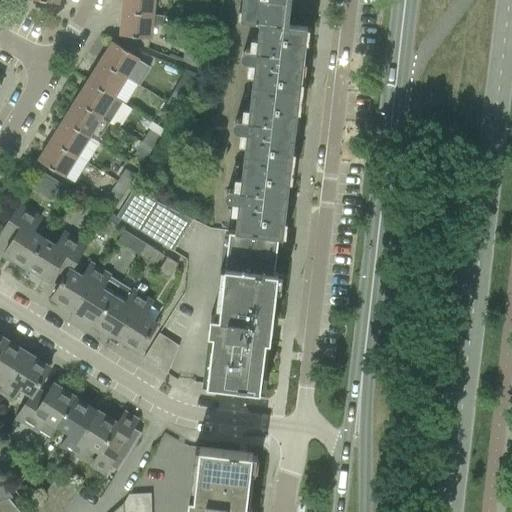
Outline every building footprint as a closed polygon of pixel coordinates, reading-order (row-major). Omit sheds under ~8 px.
[(123,0),(122,12),(152,15),(153,0),(123,0)] [(240,19),(259,22),(279,24),(281,0),(241,0),(241,9),(244,10),(243,18),(240,18),(240,19)] [(199,4),(198,20),(211,21),(212,5),(199,4)] [(152,15),(122,12),(120,35),(149,38),(151,25),(162,26),(163,16),(152,15)] [(211,21),(198,20),(197,34),(210,35),(211,21)] [(242,53),(241,58),(244,61),(254,63),(250,93),(295,98),(298,98),(295,97),(297,83),(300,84),(302,68),(299,68),(300,58),(303,58),(305,43),(302,43),(304,29),(306,29),(307,28),(287,25),(279,24),(259,22),(256,50),(255,51),(246,50),(242,53)] [(112,41),(100,61),(125,77),(138,57),(112,41)] [(180,61),(197,68),(202,54),(184,48),(180,61)] [(100,61),(87,81),(113,97),(125,77),(100,61)] [(185,71),(174,91),(185,97),(197,75),(185,71)] [(87,81),(75,101),(101,117),(109,122),(121,103),(113,97),(87,81)] [(174,91),(166,102),(177,109),(185,97),(174,91)] [(233,123),(233,128),(236,131),(240,131),(246,132),(242,162),(290,168),(290,167),(287,167),(289,153),(291,154),(293,138),(291,138),(292,128),(295,128),(296,113),(293,112),(295,98),(298,99),(298,98),(295,98),(250,93),(247,120),(247,121),(238,120),(233,123)] [(75,101),(63,120),(89,136),(97,141),(109,122),(101,117),(75,101)] [(166,102),(158,117),(168,123),(177,109),(166,102)] [(141,118),(138,124),(146,129),(149,123),(141,118)] [(63,120),(51,140),(76,156),(87,162),(99,142),(89,136),(63,120)] [(149,130),(142,142),(153,149),(160,137),(149,130)] [(76,156),(51,140),(38,161),(63,176),(76,156)] [(142,142),(134,156),(145,162),(153,149),(142,142)] [(226,192),(225,197),(228,200),(231,201),(238,202),(234,231),(274,236),(282,237),(282,236),(279,236),(281,223),(284,223),(285,207),(283,207),(284,197),(287,197),(288,182),(285,182),(287,168),(290,169),(290,168),(242,162),(239,189),(239,190),(230,189),(229,189),(226,192)] [(126,169),(118,181),(128,188),(136,176),(135,175),(126,169)] [(40,171),(29,188),(50,201),(60,184),(40,171)] [(118,181),(113,189),(123,196),(128,188),(118,181)] [(116,217),(172,252),(191,221),(157,203),(134,189),(116,217)] [(5,253),(26,267),(43,240),(31,233),(40,220),(18,206),(0,235),(12,242),(5,253)] [(102,217),(95,228),(110,237),(116,226),(102,217)] [(225,266),(224,267),(270,272),(272,255),(275,255),(275,253),(272,253),(274,236),(234,231),(229,230),(227,242),(228,242),(227,253),(226,253),(226,254),(227,254),(226,266),(225,266)] [(123,231),(116,242),(131,251),(138,239),(123,231)] [(43,240),(26,267),(48,281),(58,265),(69,271),(69,270),(70,271),(85,248),(84,248),(64,235),(55,248),(43,240)] [(145,244),(138,255),(152,264),(159,253),(145,244)] [(166,257),(157,272),(169,279),(170,277),(170,276),(177,266),(177,265),(178,264),(166,257)] [(69,271),(53,296),(75,310),(100,270),(91,265),(82,278),(72,272),(70,271),(69,270),(69,271)] [(270,272),(224,267),(224,268),(226,268),(224,283),(222,283),(222,284),(224,284),(222,294),(221,294),(221,295),(222,295),(221,305),(220,305),(220,306),(221,307),(220,316),(209,315),(207,333),(214,333),(212,344),(211,344),(211,346),(212,346),(211,355),(210,355),(210,357),(211,357),(209,367),(209,368),(210,368),(208,383),(206,383),(206,385),(259,391),(259,389),(256,389),(258,374),(261,374),(261,373),(258,372),(259,359),(262,360),(262,358),(259,358),(261,345),(264,345),(264,344),(262,344),(264,324),(268,324),(268,320),(271,320),(271,319),(268,318),(270,306),(272,306),(273,305),(270,304),(271,291),(274,292),(274,290),(272,290),(273,275),(277,276),(277,273),(270,272)] [(121,284),(109,276),(100,270),(75,310),(96,323),(121,284)] [(134,291),(121,284),(96,323),(117,337),(142,297),(134,291)] [(142,297),(117,337),(138,351),(156,323),(144,316),(152,303),(142,297)] [(158,334),(143,359),(167,374),(178,346),(158,334)] [(0,376),(0,393),(1,395),(27,353),(6,340),(0,349),(0,374),(1,375),(0,376)] [(19,387),(31,394),(34,390),(35,391),(50,367),(27,353),(1,395),(11,400),(19,387)] [(52,435),(59,424),(75,398),(53,384),(45,397),(35,391),(34,390),(31,394),(17,418),(38,431),(40,427),(52,435)] [(62,445),(72,451),(97,411),(75,398),(59,424),(70,431),(62,445)] [(97,411),(72,451),(81,456),(89,443),(101,450),(93,463),(104,471),(109,463),(118,469),(141,433),(132,427),(136,420),(124,413),(117,424),(97,411)] [(241,511),(242,501),(245,501),(246,499),(243,499),(244,486),(247,487),(247,485),(244,485),(246,472),(249,473),(249,471),(246,470),(248,456),(251,456),(252,454),(198,448),(198,450),(200,450),(198,465),(197,465),(197,466),(198,466),(197,476),(196,476),(196,478),(197,478),(196,487),(194,487),(194,489),(196,489),(195,498),(188,498),(186,511),(241,511)] [(17,463),(11,472),(20,478),(27,469),(17,463)] [(59,472),(53,482),(75,496),(81,486),(59,472)] [(0,502),(8,498),(12,497),(0,482),(0,502)] [(53,482),(46,492),(68,506),(75,496),(53,482)] [(46,492),(40,502),(55,511),(64,511),(68,506),(46,492)] [(128,495),(123,502),(123,511),(150,511),(150,494),(128,495)] [(0,511),(19,511),(9,499),(8,498),(0,502),(0,511)] [(55,511),(40,502),(33,511),(55,511)] [(123,511),(123,502),(112,511),(123,511)]
